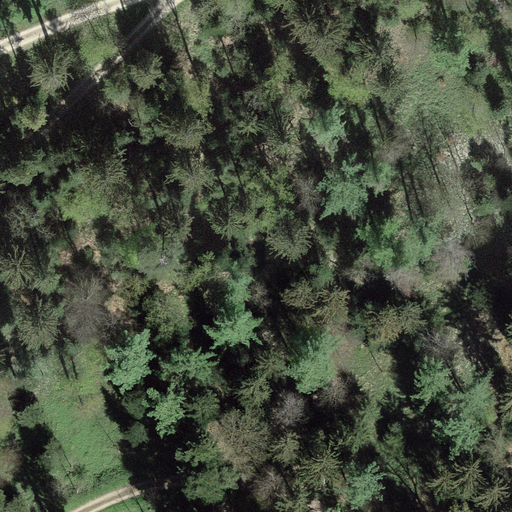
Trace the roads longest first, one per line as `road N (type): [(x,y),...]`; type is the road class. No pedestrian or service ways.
road 1 (track): [(173,0),(0,168)]
road 2 (track): [(58,511),(127,491),(192,492),(257,511)]
road 3 (track): [(0,50),(132,0)]
